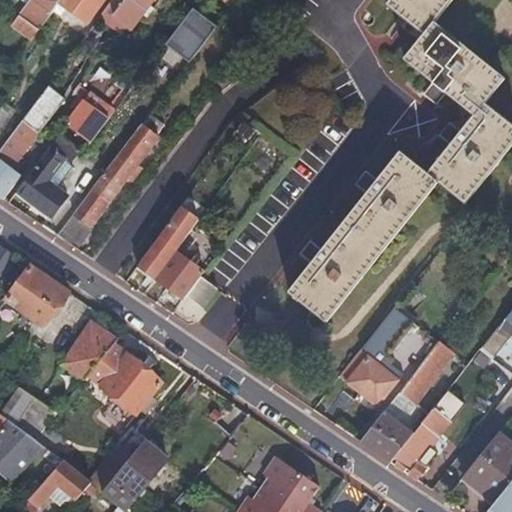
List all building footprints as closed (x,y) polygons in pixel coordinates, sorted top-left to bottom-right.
[(30,0),(19,14),(39,28),(40,28),(52,11),(53,9),(58,2),(59,0),(30,0)] [(59,0),(58,2),(53,9),(60,14),(66,8),(88,24),(105,0),(59,0)] [(111,0),(99,16),(123,34),(125,30),(128,32),(131,31),(153,0),(111,0)] [(231,8),(256,26),(266,12),(262,8),(250,0),(237,0),(232,7),(231,8)] [(390,0),(387,5),(424,34),(405,58),(433,80),(445,90),(454,98),(472,112),(459,128),(449,141),(420,177),(397,159),(380,180),(370,192),(323,249),(312,261),(290,289),(327,320),(441,182),(464,201),(488,172),(511,142),(511,125),(484,102),(503,77),(483,61),(434,21),(451,0),(390,0)] [(217,26),(192,7),(168,39),(193,58),(217,26)] [(19,14),(12,23),(33,37),(39,28),(19,14)] [(95,38),(87,32),(81,41),(92,49),(97,44),(95,38)] [(67,124),(90,142),(114,110),(121,101),(137,79),(126,70),(115,84),(122,90),(110,107),(91,93),(90,94),(85,101),(80,98),(67,115),(71,118),(67,124)] [(445,90),(433,80),(424,91),(436,101),(445,90)] [(49,85),(0,151),(0,196),(4,199),(13,187),(23,173),(13,167),(14,165),(21,156),(66,98),(49,85)] [(80,98),(85,101),(90,94),(79,85),(73,93),(80,98)] [(0,133),(15,112),(4,105),(0,110),(0,133)] [(73,213),(89,224),(106,201),(108,202),(134,167),(145,153),(156,138),(154,137),(163,124),(150,114),(146,119),(73,213)] [(438,132),(449,141),(459,128),(448,119),(438,132)] [(244,122),(236,132),(246,140),(254,130),(244,122)] [(59,135),(17,191),(51,216),(66,195),(48,181),(63,159),(68,163),(78,150),(59,135)] [(145,153),(134,167),(138,171),(149,156),(145,153)] [(21,156),(14,165),(19,169),(26,160),(21,156)] [(361,185),(370,192),(380,180),(371,172),(368,170),(358,182),(361,185)] [(153,279),(155,277),(174,251),(184,238),(198,220),(180,207),(175,213),(166,225),(135,266),(153,279)] [(57,235),(72,246),(89,224),(73,213),(57,235)] [(309,258),(312,261),(323,249),(318,245),(311,239),(301,252),(309,258)] [(15,255),(0,244),(0,274),(2,276),(17,256),(15,255)] [(155,277),(184,298),(186,295),(200,277),(204,272),(174,251),(155,277)] [(42,325),(68,291),(31,266),(6,299),(42,325)] [(200,277),(186,295),(203,308),(217,289),(203,279),(200,277)] [(394,307),(339,377),(377,407),(404,374),(391,364),(395,360),(389,355),(415,323),(394,307)] [(511,308),(480,348),(492,358),(511,332),(511,308)] [(114,344),(117,339),(90,322),(62,364),(85,379),(89,374),(114,344)] [(439,341),(399,391),(415,404),(455,354),(439,341)] [(161,384),(114,344),(89,374),(137,414),(161,384)] [(511,373),(493,359),(484,369),(502,384),(511,373)] [(0,396),(0,413),(8,419),(12,421),(36,439),(48,425),(58,413),(12,380),(0,396)] [(430,411),(394,458),(398,461),(395,465),(404,471),(406,468),(410,471),(408,474),(416,479),(425,465),(419,460),(430,447),(453,417),(447,412),(461,394),(450,386),(430,411)] [(399,391),(385,409),(401,422),(415,404),(399,391)] [(385,409),(360,441),(390,462),(414,432),(401,422),(385,409)] [(0,428),(2,426),(8,419),(0,413),(0,428)] [(0,462),(5,456),(23,472),(33,461),(50,476),(64,461),(55,454),(36,439),(12,421),(8,419),(2,426),(0,428),(0,462)] [(213,455),(229,436),(213,423),(197,443),(213,455)] [(66,440),(48,425),(36,439),(55,454),(66,440)] [(496,502),(511,481),(511,448),(511,447),(495,434),(463,475),(496,502)] [(167,458),(145,439),(130,457),(102,492),(117,504),(121,508),(167,458)] [(90,482),(91,483),(102,492),(130,457),(118,447),(90,482)] [(436,452),(430,447),(419,460),(425,465),(436,452)] [(318,486),(274,456),(263,474),(268,477),(252,499),(248,496),(236,511),(320,511),(307,503),(318,486)] [(63,489),(76,499),(91,483),(90,482),(64,461),(50,476),(38,490),(18,511),(35,511),(47,498),(48,496),(58,485),(63,489)] [(488,511),(511,511),(511,481),(496,502),(488,511)] [(58,485),(48,496),(54,500),(63,489),(58,485)]
